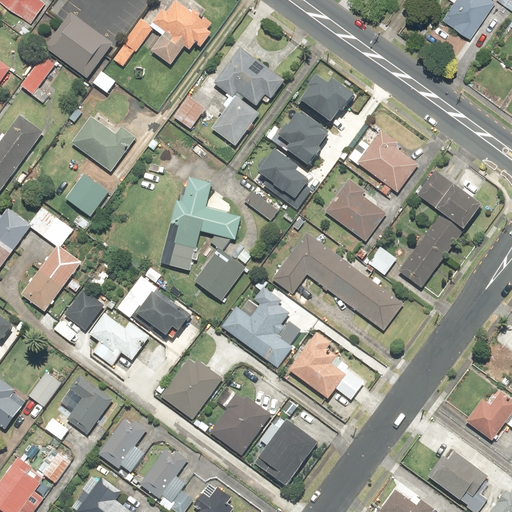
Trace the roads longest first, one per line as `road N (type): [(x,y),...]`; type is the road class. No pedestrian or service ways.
road 1 (unknown): [(300,511),(15,306),(6,285),(32,241)]
road 2 (residential): [(494,278),(324,511)]
road 3 (secondary): [(296,0),(487,138)]
